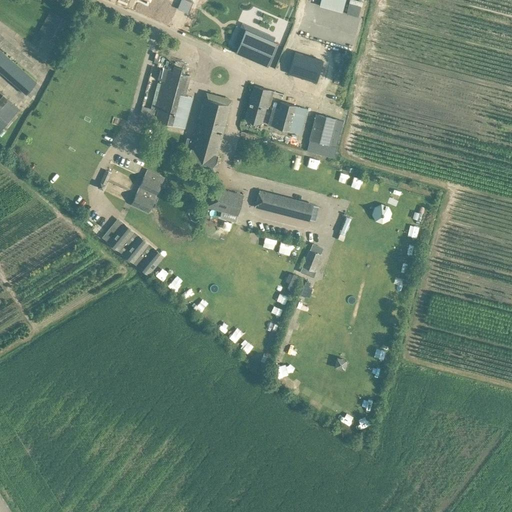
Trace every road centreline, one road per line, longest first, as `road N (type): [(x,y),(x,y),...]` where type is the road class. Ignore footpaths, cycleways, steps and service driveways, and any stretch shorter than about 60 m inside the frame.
road 1 (residential): [(243,68),(279,78),(294,37),(335,50),(338,61),(305,134)]
road 2 (residential): [(243,68),(96,0)]
